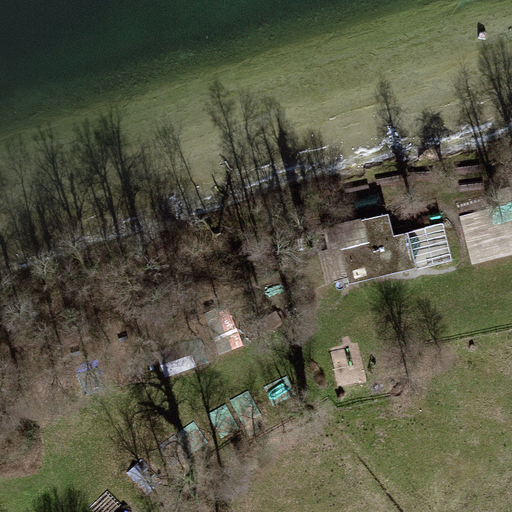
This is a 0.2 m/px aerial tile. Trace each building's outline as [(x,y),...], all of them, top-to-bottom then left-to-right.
[(388,211),(321,228),(336,290),(453,260),(444,224),(395,236),(392,224),(388,211)] [(367,381),(359,343),(331,349),(339,387),(367,381)] [(185,356),(160,364),(166,383),(191,375),(185,356)] [(145,387),(139,362),(108,370),(114,395),(145,387)] [(292,384),(272,390),(277,405),(296,399),(292,384)] [(231,418),(209,427),(215,444),(238,435),(231,418)] [(133,511),(118,493),(99,509),(102,511),(133,511)]
